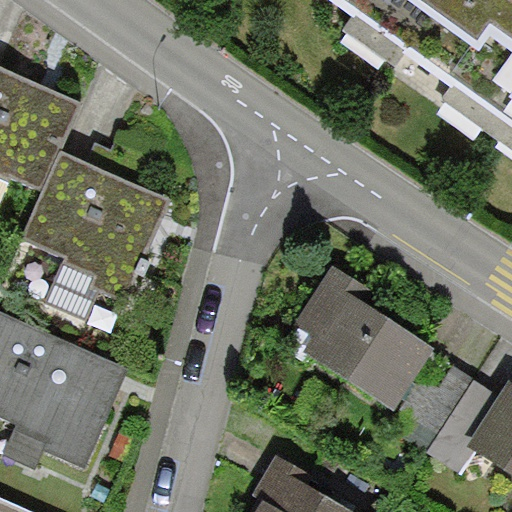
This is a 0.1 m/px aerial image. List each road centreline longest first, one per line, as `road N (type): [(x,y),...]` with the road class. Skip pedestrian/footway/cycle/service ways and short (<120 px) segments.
road 1 (residential): [(167,511),(260,195),(302,141)]
road 2 (tertiary): [(302,141),(511,275)]
road 3 (tertiary): [(102,0),(302,141)]
